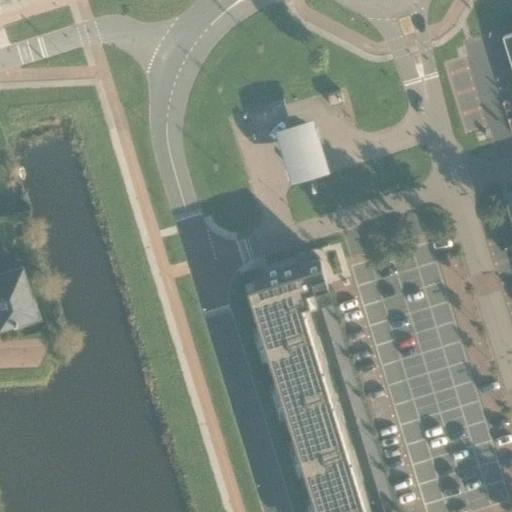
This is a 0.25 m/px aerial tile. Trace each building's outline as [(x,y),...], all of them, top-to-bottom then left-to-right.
[(327,94),(330,104),(343,100),(340,90),(327,94)] [(309,112),(271,125),(279,151),(287,176),(326,164),(318,138),(309,112)] [(15,316),(37,309),(32,294),(29,295),(19,265),(5,269),(0,254),(0,320),(12,317),(12,318),(16,317),(15,316)] [(255,289),(248,292),(254,311),(299,297),(299,299),(308,297),(304,285),(326,278),(319,258),(298,264),(252,278),(255,289)] [(299,297),(254,311),(263,340),(307,326),(299,299),(299,297)] [(332,302),(320,305),(323,313),(335,309),(332,302)] [(335,309),(323,313),(325,320),(337,317),(335,309)] [(337,317),(325,320),(327,328),(339,324),(337,317)] [(339,324),(327,328),(330,336),(342,332),(339,324)] [(307,326),(263,340),(272,369),(316,355),(307,326)] [(342,332),(330,336),(332,343),(344,339),(342,332)] [(344,339),(332,343),(334,351),(346,347),(344,339)] [(346,347),(334,351),(337,358),(349,355),(346,347)] [(316,355),(272,369),(280,397),(325,383),(316,355)] [(349,355),(337,358),(339,366),(351,362),(349,355)] [(351,362),(339,366),(341,373),(353,370),(351,362)] [(353,370),(341,373),(344,381),(356,377),(353,370)] [(356,377),(344,381),(346,389),(358,385),(356,377)] [(325,383),(280,397),(289,426),(334,412),(325,383)] [(358,385),(346,389),(348,396),(360,392),(358,385)] [(360,392),(348,396),(351,404),(363,400),(360,392)] [(363,400),(351,404),(353,411),(365,408),(363,400)] [(365,408),(353,411),(355,419),(367,415),(365,408)] [(334,412),(289,426),(298,455),(343,441),(334,412)] [(367,415),(355,419),(358,426),(370,423),(367,415)] [(370,423),(358,426),(360,434),(372,430),(370,423)] [(372,430),(360,434),(362,442),(374,438),(372,430)] [(374,438),(362,442),(365,449),(377,446),(374,438)] [(343,441),(298,455),(307,483),(352,469),(343,441)] [(377,446),(365,449),(367,457),(379,453),(377,446)] [(379,453),(367,457),(369,464),(381,461),(379,453)] [(381,461),(369,464),(372,472),(384,468),(381,461)] [(384,468),(372,472),(374,480),(386,476),(384,468)] [(352,469),(307,483),(316,511),(361,498),(352,469)] [(386,476),(374,480),(376,487),(388,483),(386,476)] [(388,483),(376,487),(379,495),(391,491),(388,483)] [(391,491),(379,495),(381,502),(393,498),(391,491)] [(364,511),(361,498),(316,511),(315,511),(364,511)] [(393,498),(381,502),(383,510),(395,506),(393,498)]
